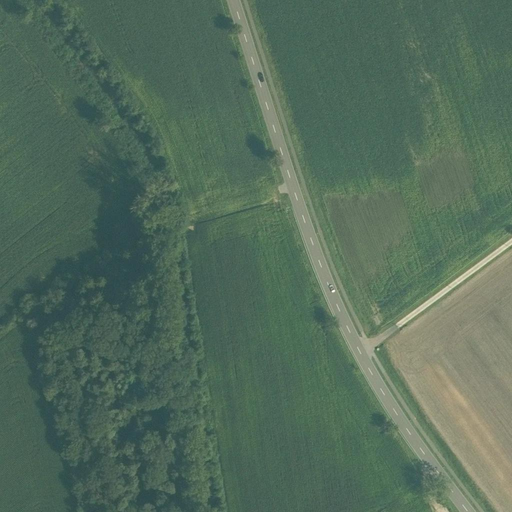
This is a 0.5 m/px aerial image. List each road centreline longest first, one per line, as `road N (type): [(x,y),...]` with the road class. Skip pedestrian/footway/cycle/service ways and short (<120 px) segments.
road 1 (secondary): [(232,0),(318,260),(360,351)]
road 2 (secondary): [(360,351),(467,511)]
road 3 (unclassified): [(360,351),(511,241)]
